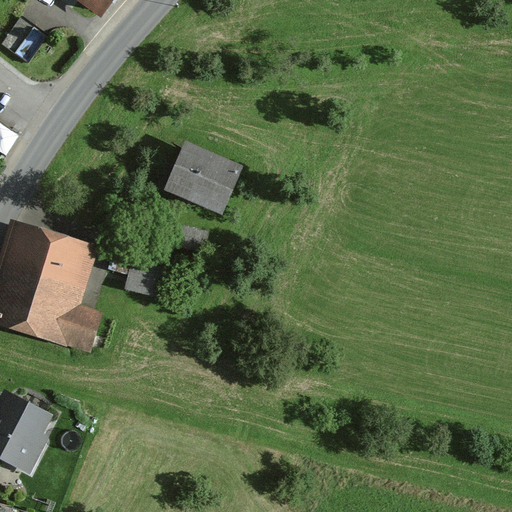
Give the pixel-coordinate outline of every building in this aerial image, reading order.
[(110,0),(58,0),(89,26),(110,0)] [(230,173),(176,151),(158,194),(213,216),(230,173)] [(94,253),(8,230),(0,259),(0,328),(83,352),(92,320),(77,315),(94,253)] [(214,241),(184,234),(178,257),(208,264),(214,241)] [(156,280),(125,272),(119,298),(150,305),(156,280)] [(54,414),(4,388),(0,395),(0,458),(30,474),(48,440),(44,433),(54,414)]
